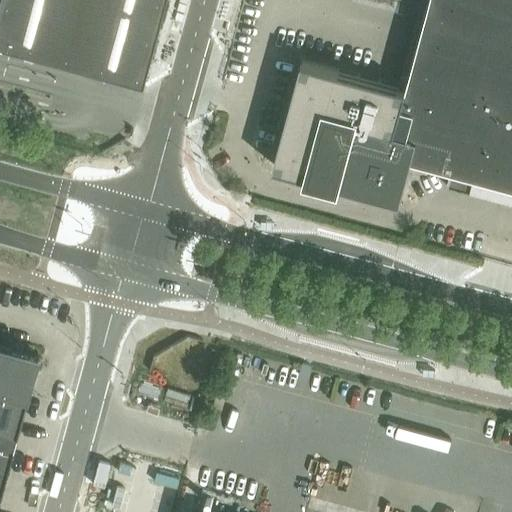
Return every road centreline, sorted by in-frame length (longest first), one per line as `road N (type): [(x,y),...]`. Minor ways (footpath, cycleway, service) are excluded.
road 1 (secondary): [(125,271),(511,374)]
road 2 (secondary): [(511,308),(144,209)]
road 3 (unclassified): [(59,511),(125,271)]
road 4 (unclassified): [(144,209),(208,0)]
road 5 (secondary): [(144,209),(0,169)]
road 6 (secondary): [(0,236),(125,271)]
